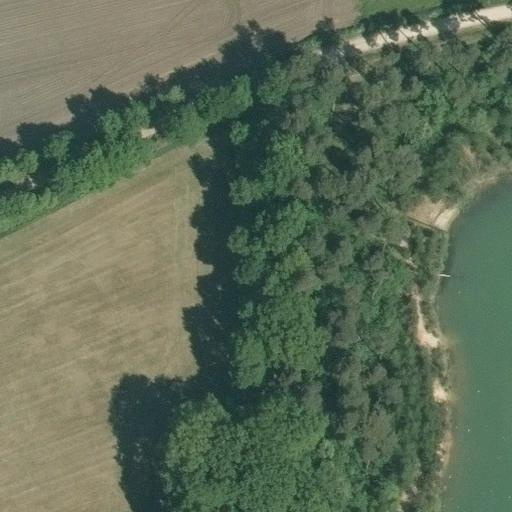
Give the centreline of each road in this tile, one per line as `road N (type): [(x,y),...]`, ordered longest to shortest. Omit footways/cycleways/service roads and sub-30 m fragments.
road 1 (track): [(292,62),(0,198)]
road 2 (track): [(511,8),(292,62)]
